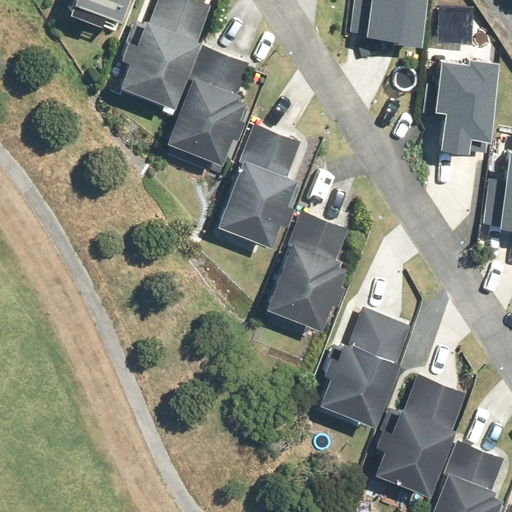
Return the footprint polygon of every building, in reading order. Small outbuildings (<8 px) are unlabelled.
[(74,0),(70,11),(108,25),(117,0),(74,0)] [(168,101),(207,0),(206,0),(152,0),(146,16),(140,14),(138,19),(131,16),(116,54),(123,57),(114,80),(168,101)] [(414,38),(418,0),(352,0),(348,29),(414,38)] [(247,59),(199,41),(161,137),(215,159),(226,132),(232,134),(244,104),(236,101),(239,95),(233,93),(247,59)] [(483,134),(492,56),(463,53),(462,57),(435,54),(432,80),(424,79),(420,110),(438,113),(434,143),(462,146),(464,131),(483,134)] [(298,139),(252,120),(211,220),(264,241),(274,217),(282,220),(297,182),(288,179),(291,173),(285,171),(298,139)] [(511,145),(503,145),(498,177),(487,175),(481,220),(511,224),(511,145)] [(344,226),(299,207),(260,303),(314,324),(325,297),(330,299),(342,270),(336,268),(338,261),(331,258),(344,226)] [(368,420),(406,320),(360,303),(346,340),(337,336),(335,342),(330,340),(318,370),(323,372),(313,399),(368,420)] [(422,488),(461,387),(415,370),(402,404),(395,401),(393,406),(386,403),(371,441),(378,444),(369,468),(422,488)] [(501,455),(455,436),(424,511),(493,511),(498,500),(492,497),(494,492),(487,489),(501,455)]
